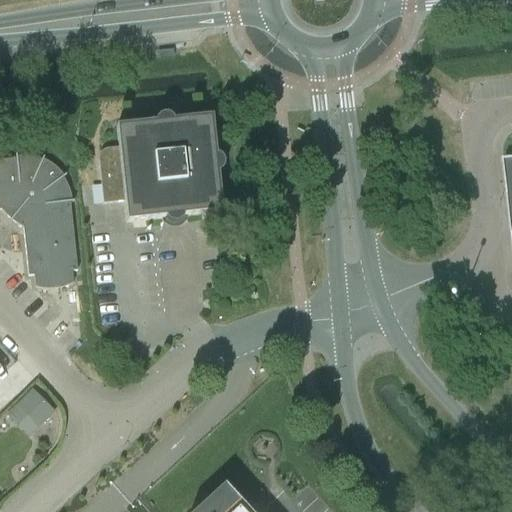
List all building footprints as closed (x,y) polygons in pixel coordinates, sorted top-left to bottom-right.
[(117,149),(96,152),(101,205),(122,203),(124,223),(161,219),(163,224),(163,225),(165,226),(167,228),(171,229),(175,229),(177,229),(179,228),(181,227),(183,226),(185,224),(186,217),(220,213),(216,183),(226,171),(227,166),(227,163),(227,161),(225,157),(223,156),(221,154),(220,153),(211,150),(207,118),(177,122),(175,118),(172,116),(169,114),(167,114),(165,113),(163,114),(161,114),(157,115),(156,116),(153,119),(152,121),(151,124),(114,129),(117,149)] [(0,211),(2,214),(4,217),(6,219),(9,222),(13,224),(16,226),(19,228),(22,229),(27,278),(32,277),(33,289),(34,289),(37,289),(42,290),(46,291),(51,290),(54,290),(58,289),(61,289),(65,287),(68,286),(71,284),(70,272),(75,272),(68,204),(70,203),(69,200),(69,196),(68,193),(67,191),(65,186),(63,182),(61,179),(62,178),(60,175),(57,172),(55,170),(52,168),(49,165),(46,163),(43,162),(40,161),(40,162),(35,160),(31,159),(26,159),(21,158),(17,158),(14,159),(14,161),(0,162),(0,211)] [(511,159),(503,161),(511,236),(511,159)] [(32,390),(16,406),(39,429),(55,413),(32,390)] [(247,511),(222,485),(192,511),(247,511)]
